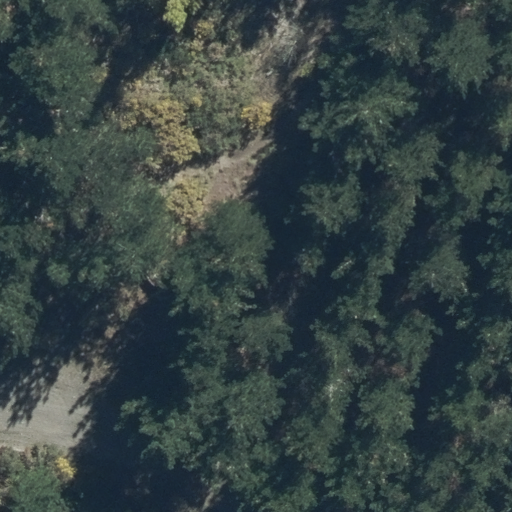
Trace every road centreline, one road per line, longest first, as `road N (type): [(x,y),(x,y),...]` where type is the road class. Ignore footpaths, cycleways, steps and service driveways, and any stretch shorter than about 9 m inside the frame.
road 1 (track): [(0,381),(63,328),(76,253),(109,188),(276,135),(326,69),(343,0)]
road 2 (track): [(298,511),(183,436),(0,386)]
